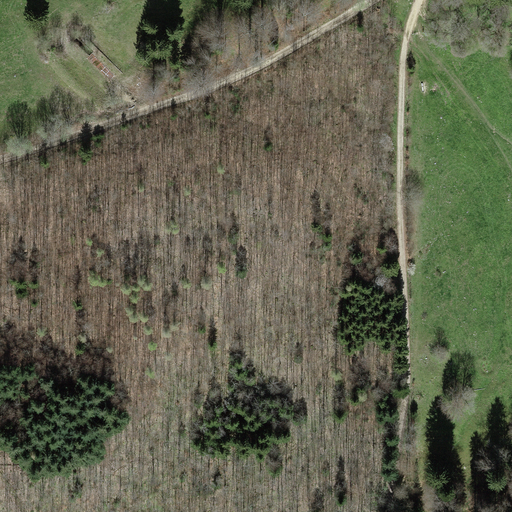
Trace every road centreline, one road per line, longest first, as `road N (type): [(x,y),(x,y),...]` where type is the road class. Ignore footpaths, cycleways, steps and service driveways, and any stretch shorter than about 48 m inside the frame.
road 1 (track): [(412,39),(402,230),(407,450),(393,511)]
road 2 (track): [(0,158),(238,76),(377,0)]
